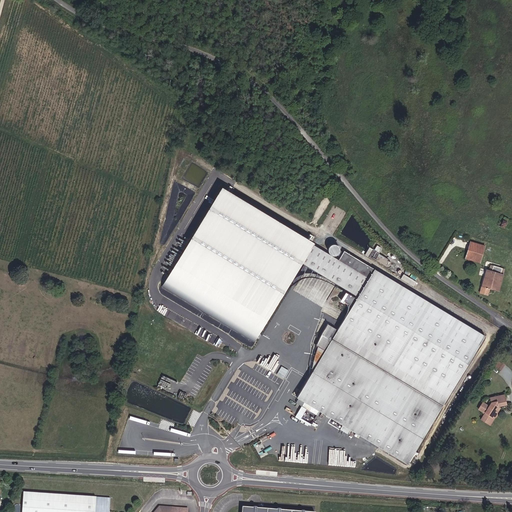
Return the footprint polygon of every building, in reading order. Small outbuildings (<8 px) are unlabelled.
[(317,241),(226,185),(164,285),(256,341),(304,263),(315,245),(317,241)] [(480,263),(485,246),(471,242),(466,259),(480,263)] [(347,249),(340,244),(336,249),(338,250),(337,252),(342,256),(347,249)] [(370,277),(315,245),(304,263),(359,295),(370,277)] [(382,248),(377,245),(374,250),(373,250),(369,257),(386,268),(388,268),(389,268),(390,268),(390,267),(391,266),(391,265),(391,264),(391,263),(390,262),(389,262),(389,261),(388,261),(389,260),(379,254),(382,248)] [(482,262),(478,275),(485,277),(481,293),(488,295),(490,289),(499,291),(504,269),(482,262)] [(338,331),(327,325),(325,329),(322,334),(320,339),(318,342),(317,345),(316,346),(325,351),(309,378),(297,398),(307,403),(304,407),(311,411),(313,407),(319,411),(408,464),(485,336),(375,269),(370,277),(359,295),(338,331)] [(310,375),(309,378),(325,351),(316,346),(316,349),(314,352),(314,355),(313,358),(311,364),(310,368),(310,371),(310,375)] [(497,366),(502,369),(506,364),(500,360),(497,366)] [(491,404),(497,408),(507,406),(505,395),(491,397),(492,402),(491,404)] [(497,408),(491,404),(488,408),(487,407),(488,405),(483,402),(479,409),(485,413),(482,419),(485,420),(486,419),(490,422),(492,417),(495,419),(497,415),(497,414),(495,412),(497,408)] [(317,415),(319,411),(313,407),(311,411),(317,415)] [(110,511),(112,497),(25,491),(23,511),(110,511)]
